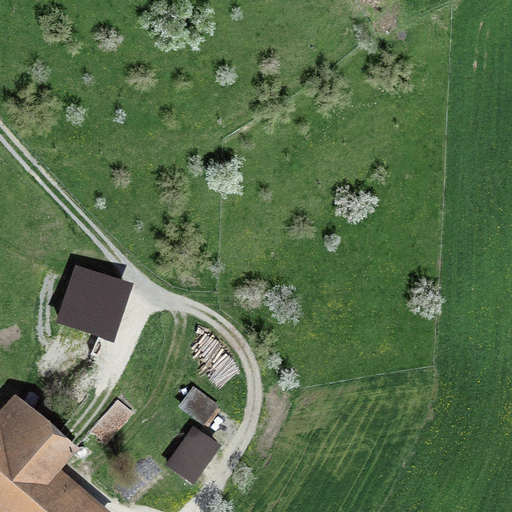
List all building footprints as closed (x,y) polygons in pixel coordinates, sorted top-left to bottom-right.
[(70,296),(60,325),(101,338),(110,309),(70,296)] [(181,407),(204,424),(216,407),(193,391),(181,407)] [(117,402),(91,431),(102,440),(127,411),(117,402)] [(0,511),(87,511),(49,479),(72,453),(16,404),(0,422),(0,511)] [(193,431),(168,465),(192,482),(217,448),(193,431)] [(151,451),(129,471),(145,489),(167,469),(151,451)]
